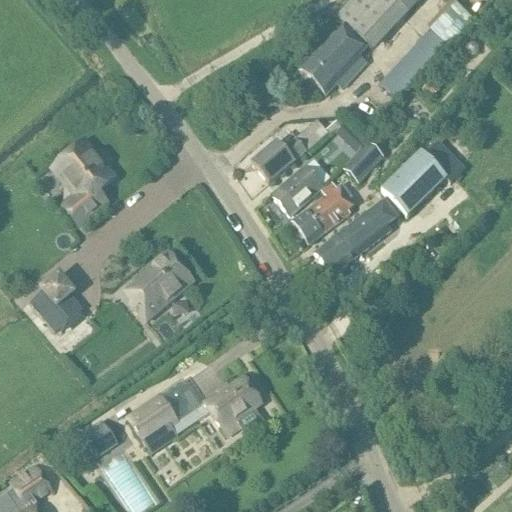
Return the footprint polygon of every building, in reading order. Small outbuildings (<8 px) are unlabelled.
[(335,38),(334,37),(298,74),(324,98),(335,87),(342,94),(366,67),(359,61),(367,53),(371,55),(423,0),(352,0),(334,20),(343,30),(335,38)] [(430,34),(429,35),(380,88),(396,102),(445,49),(449,52),(474,24),(451,4),(426,30),(430,34)] [(338,122),(325,134),(327,136),(329,139),(343,127),(338,122)] [(277,144),(251,167),(268,187),(294,164),(306,155),(307,155),(327,136),(325,134),(316,124),(295,142),(295,141),(283,152),(277,144)] [(344,128),(336,136),(343,143),(352,135),(344,128)] [(78,231),(107,206),(97,195),(111,184),(114,181),(94,157),(84,145),(55,169),(78,197),(60,211),(78,231)] [(420,154),(379,194),(407,222),(446,183),(450,188),(465,173),(438,145),(425,159),(420,154)] [(367,146),(341,172),(358,188),(384,161),(367,146)] [(269,200),(288,221),(322,191),(304,170),(269,200)] [(320,195),(324,202),(291,226),(293,228),(290,230),(288,238),(293,244),(299,246),(303,242),(308,248),(349,218),(347,216),(354,211),(349,203),(353,199),(343,186),(340,188),(335,192),(331,186),(320,195)] [(314,257),(328,280),(396,226),(380,205),(314,257)] [(141,299),(130,309),(144,326),(192,286),(168,256),(131,287),(141,299)] [(43,297),(30,308),(54,336),(81,313),(70,299),(73,297),(58,279),(41,294),(43,297)] [(204,407),(177,425),(159,399),(125,421),(145,450),(150,458),(209,416),(227,442),(241,433),(244,436),(263,423),(256,414),(262,410),(242,381),(204,407)] [(511,403),(510,402),(494,417),(507,432),(511,426),(511,403)] [(101,424),(78,439),(82,444),(87,453),(88,453),(95,463),(117,448),(101,424)] [(0,511),(35,511),(33,509),(37,507),(36,505),(40,502),(40,501),(50,494),(35,470),(9,487),(13,492),(0,500),(0,511)]
